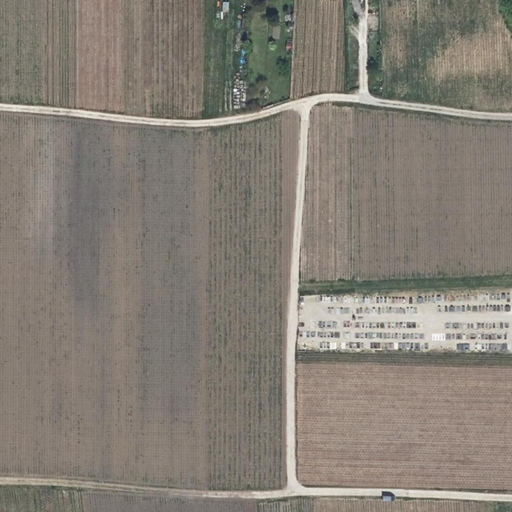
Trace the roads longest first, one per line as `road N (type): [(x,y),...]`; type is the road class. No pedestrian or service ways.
road 1 (track): [(306,101),(289,352),(291,491),(511,497)]
road 2 (track): [(511,116),(335,96),(183,123),(0,107)]
road 3 (track): [(0,480),(291,491)]
